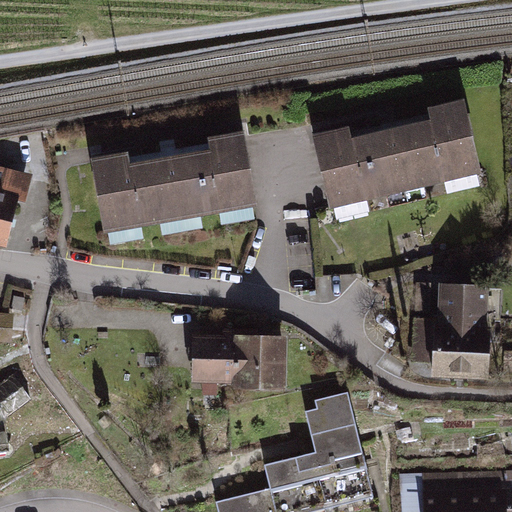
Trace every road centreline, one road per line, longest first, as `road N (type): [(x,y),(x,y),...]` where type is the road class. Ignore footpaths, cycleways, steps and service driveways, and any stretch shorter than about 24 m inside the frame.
road 1 (residential): [(0,261),(311,305),(396,377),(511,393)]
road 2 (track): [(0,59),(413,0)]
